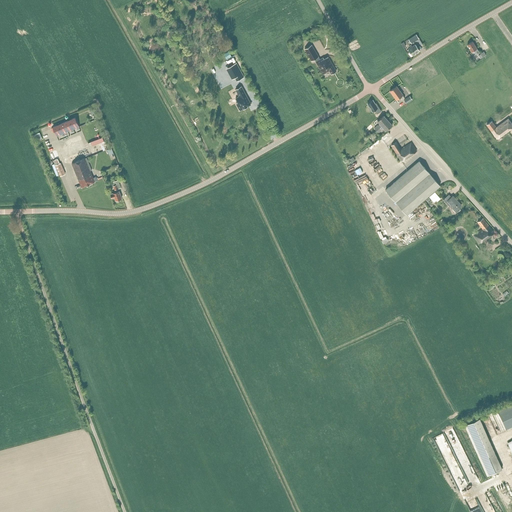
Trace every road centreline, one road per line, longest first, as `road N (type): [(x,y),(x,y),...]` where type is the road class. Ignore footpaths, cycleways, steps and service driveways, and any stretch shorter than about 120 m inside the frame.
road 1 (tertiary): [(15,211),(149,207),(370,89)]
road 2 (unclassified): [(124,511),(15,211)]
road 3 (unclassified): [(511,243),(370,89)]
road 4 (tertiary): [(370,89),(511,2)]
